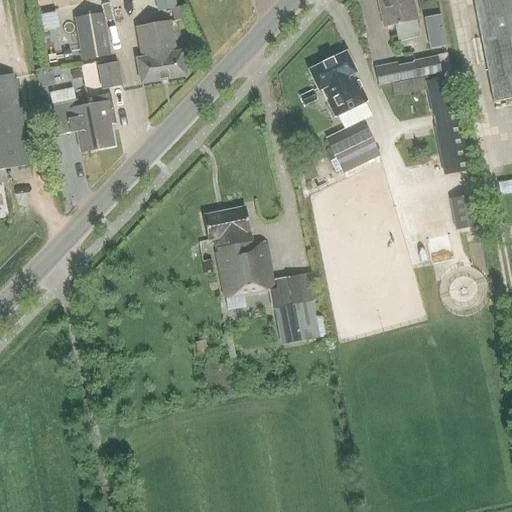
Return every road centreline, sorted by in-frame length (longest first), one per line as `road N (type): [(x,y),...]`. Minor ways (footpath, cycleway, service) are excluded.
road 1 (tertiary): [(50,257),(297,0)]
road 2 (track): [(454,0),(511,319)]
road 3 (unclassified): [(107,511),(72,322),(50,257)]
